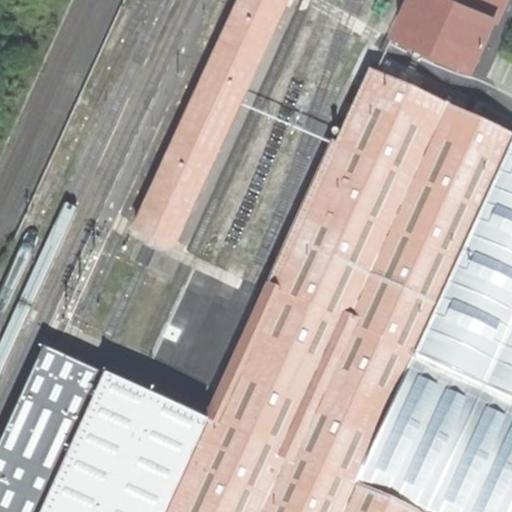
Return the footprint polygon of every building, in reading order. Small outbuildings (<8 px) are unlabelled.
[(239,0),(136,226),(155,234),(174,243),(285,0),(239,0)] [(495,20),(496,16),(461,0),(411,0),(398,29),(397,28),(395,33),(399,34),(400,33),(467,64),(466,65),(470,67),(471,64),(470,63),(491,18),(495,20)] [(461,0),(496,16),(503,0),(461,0)] [(210,423),(168,511),(511,511),(511,137),(450,109),(370,72),(268,295),(213,416),(210,423)] [(0,511),(39,511),(103,375),(92,370),(63,357),(41,347),(0,436),(0,511)] [(168,511),(210,423),(190,414),(160,401),(132,387),(103,375),(39,511),(168,511)]
